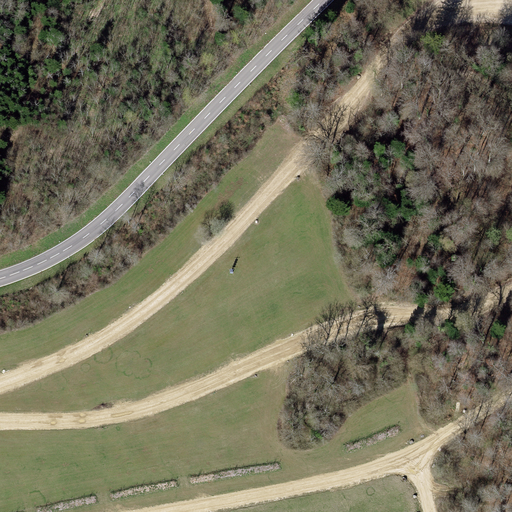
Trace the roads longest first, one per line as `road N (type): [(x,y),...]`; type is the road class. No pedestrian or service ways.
road 1 (track): [(0,382),(105,339),(196,268),(396,47),(439,13),(511,6)]
road 2 (track): [(0,422),(121,412),(341,325),(475,310),(511,289)]
road 3 (secondary): [(324,0),(104,221),(41,263),(0,278)]
road 4 (track): [(171,511),(412,456)]
